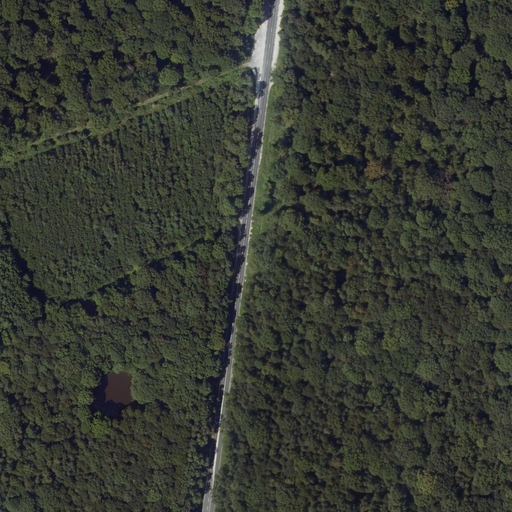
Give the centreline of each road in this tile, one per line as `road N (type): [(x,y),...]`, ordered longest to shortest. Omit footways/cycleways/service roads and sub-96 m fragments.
road 1 (track): [(0,335),(245,217),(507,0)]
road 2 (primary): [(275,0),(209,511)]
road 3 (track): [(0,155),(268,54)]
road 4 (track): [(476,0),(505,187)]
